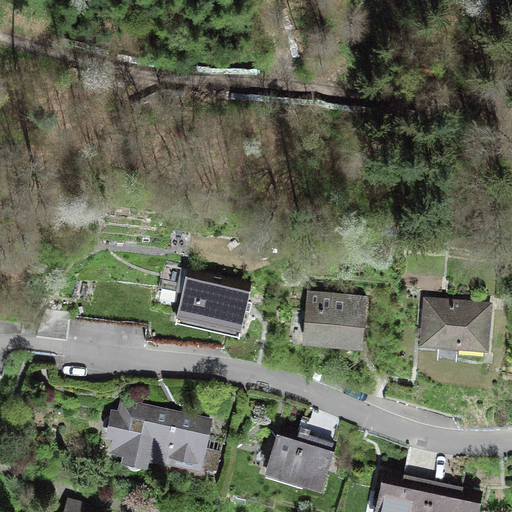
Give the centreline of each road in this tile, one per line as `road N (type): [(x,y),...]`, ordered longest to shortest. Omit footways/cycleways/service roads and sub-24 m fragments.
road 1 (residential): [(511,441),(438,441),(277,380),(0,340)]
road 2 (track): [(0,35),(74,63),(157,76),(350,101),(511,104)]
